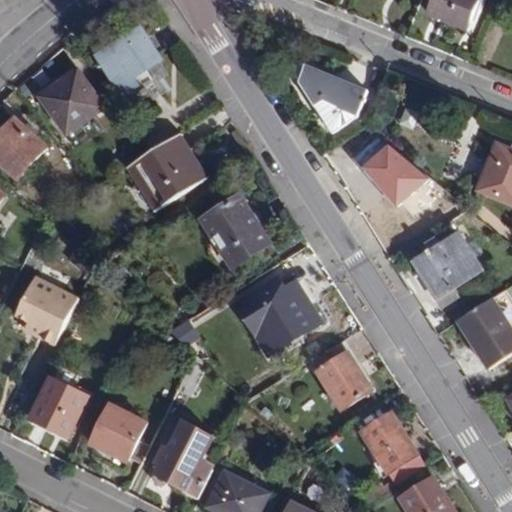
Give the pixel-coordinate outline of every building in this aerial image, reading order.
[(477,0),(482,2),(482,0),(435,0),(430,13),(464,26),(475,0),(477,0)] [(160,62),(141,31),(112,50),(131,79),(160,62)] [(367,93),(306,68),(301,84),(332,133),(357,117),(367,93)] [(104,108),(78,72),(41,99),(67,136),(104,108)] [(380,90),(385,79),(376,75),(372,86),(380,90)] [(0,162),(18,179),(46,148),(15,120),(0,136),(0,162)] [(178,136),(126,170),(154,213),(207,179),(178,136)] [(511,203),(511,150),(498,145),(479,190),(511,203)] [(253,213),(241,196),(202,220),(233,269),(272,245),(262,229),(270,225),(259,209),(253,213)] [(0,236),(2,238),(17,217),(7,211),(0,221),(0,236)] [(481,271),(459,235),(415,263),(438,299),(481,271)] [(78,300),(36,279),(16,317),(29,323),(42,330),(38,338),(55,347),(78,300)] [(270,355),(322,323),(297,284),(285,290),(277,279),(237,304),(270,355)] [(511,299),(506,291),(458,323),(489,370),(511,355),(511,299)] [(42,330),(29,323),(25,331),(38,338),(42,330)] [(372,390),(343,343),(312,363),(342,409),(372,390)] [(195,357),(179,390),(192,397),(206,367),(195,357)] [(251,401),(260,388),(245,378),(236,391),(251,401)] [(69,438),(88,400),(51,381),(32,419),(69,438)] [(94,445),(109,452),(128,462),(148,424),(113,406),(94,445)] [(397,485),(426,467),(393,415),(363,433),(397,485)] [(200,498),(212,473),(198,466),(211,439),(182,424),(170,449),(164,446),(156,463),(160,466),(157,473),(152,480),(159,486),(171,482),(200,498)] [(128,462),(109,452),(105,460),(124,469),(128,462)] [(218,511),(260,511),(269,495),(226,474),(210,507),(218,511)] [(454,511),(433,477),(400,498),(409,511),(454,511)] [(362,495),(366,504),(385,493),(379,484),(362,495)]
